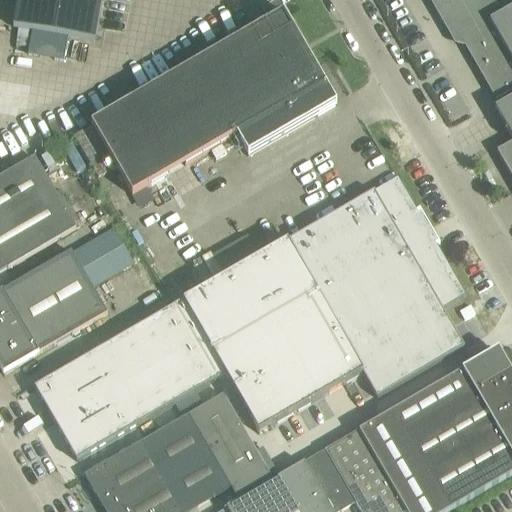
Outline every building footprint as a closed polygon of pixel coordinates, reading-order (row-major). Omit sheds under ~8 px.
[(18,0),(13,30),(94,44),(101,0),(18,0)] [(511,0),(431,0),(458,46),(468,48),(499,101),(511,93),(511,101),(494,112),(511,143),(511,145),(496,155),(511,182),(511,0)] [(283,16),(91,128),(132,199),(235,139),(247,160),(336,108),(324,87),(308,59),(309,58),(300,44),(299,44),(283,16)] [(34,161),(0,180),(0,276),(75,232),(34,161)] [(397,181),(172,311),(172,312),(215,385),(214,385),(226,378),(259,437),(362,377),(377,401),(463,351),(441,313),(465,299),(397,181)] [(114,234),(72,259),(93,294),(135,270),(114,234)] [(257,234),(249,238),(259,256),(266,251),(257,234)] [(0,296),(0,372),(3,378),(107,318),(93,294),(72,259),(71,255),(0,296)] [(172,312),(34,392),(58,433),(57,437),(61,439),(64,443),(62,448),(67,449),(70,453),(68,458),(73,459),(76,465),(214,385),(172,312)] [(511,379),(498,355),(358,435),(402,511),(453,511),(511,478),(511,379)] [(84,479),(101,508),(103,511),(194,511),(230,491),(238,505),(272,485),(222,399),(188,419),(84,479)] [(324,455),(304,467),(329,511),(345,511),(355,507),(357,511),(402,511),(358,435),(324,455)] [(226,511),(329,511),(304,467),(272,485),(238,505),(226,511)]
